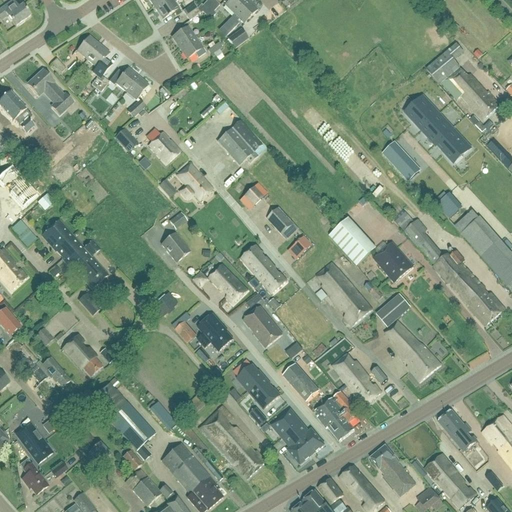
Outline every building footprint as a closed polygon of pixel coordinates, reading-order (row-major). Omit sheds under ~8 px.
[(147,0),(155,10),(169,0),(147,0)] [(174,4),(181,0),(180,0),(169,0),(155,10),(162,21),(173,13),(176,18),(181,14),(178,10),(174,4)] [(204,13),(215,2),(212,0),(208,0),(200,9),(204,13)] [(233,16),(247,2),(244,0),(225,0),(222,3),(225,6),(224,7),(233,16)] [(19,9),(13,1),(0,10),(0,20),(1,22),(7,17),(15,29),(31,18),(23,7),(19,9)] [(215,2),(204,13),(210,20),(216,15),(213,13),(219,6),(215,2)] [(247,2),(233,16),(234,16),(229,21),(233,25),(238,20),(243,25),(256,11),(247,2)] [(186,17),(197,10),(194,5),(182,12),(186,17)] [(197,10),(186,17),(189,22),(200,14),(197,10)] [(178,50),(195,39),(187,28),(171,39),(178,50)] [(247,41),(240,31),(227,41),(235,50),(247,41)] [(86,61),(98,46),(88,37),(76,53),(86,61)] [(195,39),(178,50),(186,61),(194,55),(197,60),(205,54),(195,39)] [(211,57),(222,49),(219,44),(207,52),(211,57)] [(98,46),(86,61),(96,69),(109,54),(98,46)] [(467,78),(453,62),(463,54),(456,46),(426,71),(439,87),(441,86),(456,103),(461,98),(471,109),(483,122),(497,109),(499,107),(489,97),(486,94),(471,76),(467,78)] [(478,60),(482,57),(478,52),(473,56),(478,60)] [(61,74),(65,70),(56,60),(52,64),(61,74)] [(116,86),(125,93),(137,78),(127,70),(121,76),(118,73),(109,85),(113,88),(116,86)] [(53,104),(63,96),(53,85),(54,84),(42,71),(27,85),(38,98),(43,93),(53,104)] [(137,78),(125,93),(135,101),(147,86),(137,78)] [(104,79),(95,90),(100,94),(108,83),(104,79)] [(0,102),(0,108),(13,123),(15,122),(20,128),(19,129),(26,136),(34,128),(28,121),(25,124),(19,118),(26,112),(10,94),(0,102)] [(63,96),(53,104),(54,105),(51,108),(59,117),(73,104),(65,95),(64,97),(63,96)] [(415,106),(406,114),(407,115),(415,123),(423,131),(439,116),(423,98),(415,106)] [(133,119),(144,108),(139,102),(127,113),(133,119)] [(195,123),(199,120),(185,105),(182,108),(195,123)] [(439,116),(423,131),(427,136),(426,137),(435,147),(437,145),(452,131),(451,131),(445,124),(446,124),(439,116)] [(249,165),(257,158),(266,151),(262,147),(240,123),(217,143),(238,167),(245,161),(249,165)] [(478,124),(475,127),(482,135),(485,132),(478,124)] [(452,131),(437,145),(444,153),(453,163),(454,165),(462,158),(471,150),(452,130),(451,131),(452,131)] [(499,137),(493,130),(481,141),(487,147),(494,141),(499,137)] [(116,140),(128,154),(137,146),(124,132),(116,140)] [(160,136),(156,132),(148,140),(152,144),(149,147),(166,166),(180,153),(163,134),(160,136)] [(0,155),(8,149),(0,139),(0,155)] [(401,175),(412,165),(401,154),(391,163),(401,175)] [(511,163),(508,158),(501,163),(508,171),(509,171),(511,173),(511,163)] [(211,191),(190,166),(177,177),(186,188),(182,191),(181,193),(181,195),(185,199),(187,200),(189,199),(193,196),(199,202),(211,191)] [(12,168),(0,178),(0,184),(23,209),(37,196),(12,168)] [(162,191),(170,200),(176,195),(168,186),(165,183),(159,188),(162,191)] [(265,196),(257,187),(241,201),(249,211),(265,196)] [(450,195),(437,207),(449,221),(463,210),(450,195)] [(37,204),(44,212),(54,204),(47,196),(37,204)] [(359,203),(363,207),(369,202),(365,198),(359,203)] [(294,226),(278,210),(267,221),(282,237),(286,233),(289,235),(296,228),(294,226)] [(414,224),(406,214),(395,223),(397,225),(404,233),(418,249),(419,248),(434,267),(433,267),(447,283),(448,286),(485,329),(505,311),(495,300),(491,295),(487,296),(483,292),(484,290),(467,270),(462,265),(465,263),(456,252),(449,258),(447,256),(444,259),(424,235),(427,233),(418,221),(414,224)] [(501,282),(511,272),(511,255),(478,217),(460,233),(501,282)] [(356,268),(376,250),(348,220),(329,238),(356,268)] [(59,257),(76,242),(58,223),(41,238),(55,254),(56,253),(59,257)] [(175,265),(190,253),(175,235),(161,247),(175,265)] [(304,238),(297,245),(300,248),(298,249),(302,253),(311,245),(304,238)] [(101,251),(92,242),(83,250),(76,242),(59,257),(62,260),(62,261),(81,282),(82,281),(91,291),(107,277),(91,259),(101,251)] [(394,285),(413,269),(392,244),(373,261),(394,285)] [(241,261),(257,278),(271,266),(266,260),(265,261),(262,257),(262,256),(256,248),(241,261)] [(0,253),(0,279),(11,293),(27,279),(20,271),(18,273),(14,269),(15,266),(3,251),(0,253)] [(224,259),(220,254),(215,259),(219,264),(224,259)] [(331,264),(315,277),(323,286),(322,288),(323,290),(322,290),(330,300),(333,303),(332,304),(336,309),(337,308),(340,312),(342,311),(346,315),(344,319),(351,328),(372,312),(359,295),(356,293),(331,264)] [(222,266),(209,279),(221,292),(224,291),(228,295),(224,299),(231,307),(232,306),(233,306),(247,292),(222,266)] [(271,266),(257,278),(272,296),(286,284),(280,276),(278,276),(275,272),(276,271),(271,266)] [(511,272),(501,282),(511,293),(511,272)] [(382,298),(374,289),(369,283),(364,288),(369,294),(370,294),(378,302),(382,298)] [(91,318),(99,311),(85,296),(78,303),(91,318)] [(177,306),(168,296),(154,309),(163,319),(177,306)] [(261,301),(258,297),(257,296),(249,301),(251,303),(253,307),(261,301)] [(388,330),(411,310),(399,297),(377,316),(388,330)] [(265,351),(283,337),(260,309),(243,323),(265,351)] [(0,326),(10,338),(20,328),(4,311),(0,314),(0,326)] [(222,328),(213,317),(198,330),(203,336),(197,341),(205,350),(211,345),(218,354),(233,342),(226,334),(225,334),(221,330),(222,328)] [(421,349),(397,323),(384,334),(390,341),(389,342),(403,363),(404,363),(408,367),(406,369),(419,384),(441,367),(424,349),(421,349)] [(188,346),(197,338),(184,324),(175,332),(188,346)] [(45,348),(53,341),(43,330),(35,337),(45,348)] [(57,343),(63,337),(60,334),(54,339),(57,343)] [(84,351),(80,347),(83,343),(77,337),(62,351),(77,368),(80,372),(82,370),(90,379),(102,369),(94,360),(96,358),(88,350),(84,351)] [(17,339),(5,349),(12,356),(10,358),(17,367),(17,366),(21,371),(19,372),(34,390),(48,379),(50,381),(51,380),(45,373),(17,339)] [(317,359),(326,351),(322,345),(312,353),(317,359)] [(99,355),(108,366),(114,360),(105,350),(99,355)] [(346,361),(344,358),(332,368),(357,399),(355,400),(364,409),(382,395),(375,386),(372,388),(368,383),(369,380),(356,364),(353,365),(349,359),(346,361)] [(50,360),(42,367),(46,373),(45,373),(51,380),(55,385),(56,384),(61,390),(70,383),(50,360)] [(237,380),(249,393),(265,379),(259,373),(258,374),(253,367),(252,368),(248,362),(235,374),(239,379),(237,380)] [(306,404),(319,393),(295,366),(283,377),(306,404)] [(388,381),(377,369),(371,374),(381,386),(388,381)] [(0,392),(9,384),(0,374),(0,392)] [(270,386),(265,379),(249,393),(264,411),(280,398),(274,391),(274,392),(269,387),(270,386)] [(114,380),(88,403),(108,423),(127,405),(128,405),(114,389),(119,385),(114,380)] [(354,432),(349,425),(360,416),(340,393),(315,413),(319,418),(317,419),(326,430),(328,429),(339,444),(354,432)] [(80,418),(89,409),(84,404),(74,413),(80,418)] [(155,436),(127,405),(108,423),(136,453),(143,446),(155,436)] [(231,431),(227,426),(228,425),(228,424),(233,420),(222,407),(216,412),(217,412),(197,430),(231,467),(232,465),(247,481),(265,464),(255,453),(253,454),(249,450),(251,446),(235,429),(233,430),(231,431)] [(267,422),(257,410),(250,416),(256,423),(260,428),(265,424),(267,422)] [(271,426),(281,439),(291,431),(301,422),(291,410),(271,426)] [(464,428),(451,412),(438,423),(463,454),(477,443),(474,439),(471,441),(467,436),(471,432),(466,426),(464,428)] [(511,428),(503,418),(482,435),(492,447),(494,446),(499,452),(498,454),(511,471),(511,428)] [(309,432),(301,422),(291,431),(312,456),(324,446),(311,431),(309,432)] [(204,457),(209,453),(183,423),(178,428),(204,457)] [(270,429),(267,426),(261,431),(264,435),(270,429)] [(28,427),(16,437),(38,466),(45,460),(52,455),(51,454),(52,452),(47,446),(46,447),(34,432),(33,433),(28,427)] [(99,446),(82,428),(73,435),(90,454),(89,455),(99,466),(110,457),(99,445),(99,446)] [(312,456),(291,431),(281,439),(289,449),(287,451),(300,466),(312,456)] [(0,451),(3,448),(2,447),(9,442),(0,432),(0,451)] [(207,511),(212,508),(221,499),(216,493),(219,490),(200,468),(181,445),(161,462),(190,496),(186,500),(196,511),(205,511),(206,511),(207,511)] [(136,453),(135,454),(144,463),(152,456),(143,446),(136,453)] [(414,487),(398,465),(399,465),(385,447),(370,460),(379,471),(380,470),(385,476),(382,477),(400,499),(414,487)] [(212,476),(217,472),(197,449),(192,452),(212,476)] [(134,472),(140,467),(129,453),(122,459),(134,472)] [(471,490),(469,492),(464,486),(466,483),(442,456),(424,471),(434,483),(435,482),(459,510),(474,497),(476,495),(471,490)] [(27,461),(20,467),(23,472),(27,477),(22,481),(27,488),(28,487),(36,497),(48,488),(31,466),(27,461)] [(412,467),(417,474),(422,470),(416,463),(412,467)] [(63,465),(51,474),(56,481),(68,472),(63,465)] [(374,511),(384,504),(354,467),(340,479),(360,502),(363,501),(366,505),(362,508),(365,511),(374,511)] [(147,509),(158,497),(154,492),(156,491),(140,471),(125,484),(132,492),(147,509)] [(159,491),(164,487),(152,475),(149,478),(155,484),(154,485),(159,491)] [(332,511),(344,511),(346,510),(339,501),(343,498),(330,481),(318,490),(330,507),(329,508),(332,511)] [(66,486),(57,497),(61,501),(70,489),(66,486)] [(175,500),(172,496),(172,495),(164,487),(159,492),(166,500),(169,505),(159,511),(185,511),(176,499),(175,500)] [(435,511),(436,511),(444,506),(440,501),(430,489),(416,500),(420,504),(415,508),(418,511),(426,511),(427,511),(432,508),(435,511)] [(330,511),(315,492),(302,503),(303,504),(292,511),(330,511)] [(46,511),(56,511),(60,510),(51,500),(43,508),(46,511)] [(506,511),(498,501),(486,511),(487,511),(506,511)]
